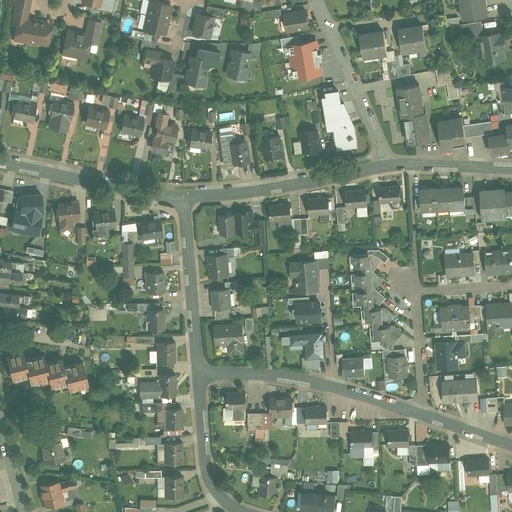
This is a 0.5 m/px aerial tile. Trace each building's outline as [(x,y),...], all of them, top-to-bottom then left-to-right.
[(253,0),(243,0),(242,7),(254,9),(253,0)] [(253,0),(254,9),(261,11),(262,0),(253,0)] [(461,0),(464,19),(487,15),(485,0),(461,0)] [(172,6),(151,1),(148,15),(169,19),(172,6)] [(33,20),(26,19),(29,6),(18,4),(15,18),(21,19),(19,28),(16,30),(15,33),(17,36),(17,38),(22,39),(25,42),(32,44),(36,41),(46,43),(49,42),(52,27),(50,24),(44,23),(41,25),(35,23),(33,20)] [(225,9),(208,5),(206,15),(214,17),(214,18),(223,19),(225,9)] [(281,9),(264,12),(265,19),(283,16),(281,9)] [(306,10),(285,14),(288,31),(309,28),(308,23),(309,22),(308,16),(307,15),(306,10)] [(206,15),(198,14),(194,33),(201,35),(203,37),(206,38),(209,36),(218,38),(210,36),(214,18),(214,17),(206,15)] [(242,14),(242,25),(253,25),(252,14),(242,14)] [(169,19),(148,15),(145,28),(166,33),(169,19)] [(459,17),(446,19),(447,27),(460,25),(459,17)] [(86,34),(68,30),(67,38),(65,39),(63,45),(65,47),(63,53),(78,56),(87,58),(90,43),(98,45),(103,22),(89,19),(86,34)] [(460,25),(462,40),(481,37),(483,37),(482,37),(485,36),(485,35),(483,22),(460,25)] [(422,25),(408,27),(408,26),(399,28),(403,51),(418,49),(419,53),(421,55),(426,54),(427,52),(423,24),(422,24),(422,25)] [(384,30),(360,34),(364,56),(365,55),(365,54),(378,52),(378,53),(387,52),(384,30)] [(159,36),(145,33),(144,40),(157,43),(159,36)] [(501,33),(485,35),(485,36),(482,37),(483,37),(481,37),(485,63),(505,59),(503,50),(507,50),(505,34),(501,34),(501,33)] [(157,43),(144,40),(142,49),(148,50),(155,51),(157,43)] [(262,42),(255,43),(250,43),(248,52),(250,53),(249,57),(259,59),(262,42)] [(248,52),(233,49),(228,75),(237,77),(237,79),(238,82),(244,83),(246,81),(247,79),(247,78),(248,72),(247,70),(249,57),(250,53),(248,52)] [(155,51),(148,50),(146,59),(145,59),(144,67),(153,69),(152,75),(169,79),(170,79),(171,72),(174,60),(161,57),(162,53),(155,51)] [(217,66),(220,53),(208,50),(206,59),(209,60),(208,64),(217,66)] [(206,59),(192,56),(187,82),(196,84),(196,87),(197,89),(203,90),(205,89),(206,86),(207,79),(206,77),(205,77),(208,64),(209,60),(206,59)] [(396,59),(387,60),(390,78),(399,76),(397,64),(396,59)] [(410,62),(397,64),(399,76),(412,74),(410,62)] [(449,67),(436,70),(439,85),(447,83),(455,82),(449,67)] [(171,72),(170,79),(169,79),(167,90),(174,91),(175,91),(178,74),(171,72)] [(185,75),(178,74),(175,91),(181,93),(185,75)] [(11,81),(5,80),(3,90),(9,92),(11,81)] [(506,80),(494,82),(495,89),(507,87),(507,86),(506,80)] [(48,82),(42,81),(40,91),(46,93),(48,82)] [(455,82),(447,83),(450,100),(460,98),(458,88),(455,82)] [(419,84),(399,87),(403,116),(407,115),(424,113),(419,84)] [(511,85),(507,86),(507,87),(495,89),(497,101),(511,98),(511,85)] [(83,90),(77,89),(75,99),(81,100),(83,90)] [(327,97),(324,98),(329,132),(335,132),(338,151),(360,147),(357,125),(346,103),(344,103),(342,91),(327,93),(327,97)] [(118,97),(112,96),(110,106),(116,108),(118,97)] [(511,98),(497,101),(499,112),(511,111),(511,98)] [(75,104),(55,100),(51,116),(52,116),(50,127),(68,131),(70,120),(71,120),(75,104)] [(38,105),(18,101),(14,117),(34,121),(38,105)] [(154,105),(148,104),(145,113),(152,115),(154,105)] [(110,111),(90,107),(87,123),(106,127),(110,111)] [(168,113),(159,111),(157,124),(158,124),(155,137),(175,141),(178,125),(166,122),(168,113)] [(318,111),(312,112),(314,123),(320,121),(318,111)] [(511,111),(499,112),(500,120),(511,118),(511,111)] [(424,113),(407,115),(408,124),(406,124),(408,135),(410,135),(411,143),(410,143),(410,144),(431,140),(427,112),(424,113)] [(145,118),(125,114),(122,131),(142,135),(145,118)] [(285,117),(278,118),(280,128),(286,127),(285,117)] [(463,117),(439,120),(443,148),(444,148),(453,146),(453,147),(459,146),(459,145),(466,144),(466,145),(467,145),(466,137),(464,125),(463,117)] [(492,121),(464,125),(466,137),(493,133),(492,121)] [(511,123),(507,125),(508,134),(489,136),(492,153),(511,150),(511,146),(511,145),(511,123)] [(212,131),(192,129),(190,145),(210,148),(212,131)] [(317,129),(301,132),(303,141),(301,141),(303,153),(321,150),(317,129)] [(234,134),(221,135),(225,165),(249,162),(246,141),(236,142),(234,134)] [(280,136),(263,139),(265,147),(264,147),(266,159),(283,156),(280,136)] [(400,186),(380,187),(381,200),(381,203),(401,201),(400,186)] [(436,187),(421,189),(422,198),(422,208),(423,208),(437,207),(436,188),(436,187)] [(450,187),(436,188),(437,207),(437,209),(451,208),(450,188),(450,187)] [(465,187),(450,188),(451,208),(451,209),(465,208),(466,208),(465,197),(465,187)] [(505,188),(481,190),(483,217),(493,217),(493,218),(499,217),(499,216),(507,215),(507,213),(505,192),(505,188)] [(8,189),(8,190),(5,190),(3,200),(12,202),(14,190),(8,189)] [(367,190),(346,192),(347,207),(368,205),(367,190)] [(41,195),(35,195),(35,196),(21,197),(22,214),(16,212),(13,229),(40,232),(42,217),(42,212),(41,195)] [(476,196),(465,197),(466,208),(465,208),(466,210),(477,209),(476,196)] [(329,197),(308,198),(309,214),(330,212),(329,197)] [(422,198),(415,199),(416,212),(423,212),(423,208),(422,208),(422,198)] [(381,200),(374,200),(375,221),(383,221),(381,203),(381,200)] [(72,202),(59,203),(61,229),(73,228),(72,219),(80,218),(79,201),(72,201),(72,202)] [(290,203),(270,205),(271,220),(292,218),(290,203)] [(344,207),(337,207),(338,224),(345,223),(344,207)] [(109,210),(95,211),(96,227),(92,228),(94,239),(99,239),(102,236),(109,235),(109,226),(116,225),(115,208),(109,209),(109,210)] [(253,210),(243,211),(243,213),(235,214),(236,214),(237,233),(238,233),(240,235),(243,234),(245,232),(258,231),(257,220),(254,221),(253,210)] [(235,214),(220,215),(222,234),(237,233),(236,214),(235,214)] [(154,220),(141,222),(143,238),(163,235),(160,218),(154,219),(154,220)] [(301,218),(294,219),(295,235),(302,234),(301,218)] [(308,218),(301,218),(302,234),(309,234),(308,218)] [(265,220),(257,220),(258,231),(259,245),(267,245),(265,220)] [(486,222),(478,223),(478,233),(486,233),(487,233),(486,222)] [(486,233),(478,233),(479,246),(487,246),(486,233)] [(27,245),(26,252),(43,256),(44,249),(27,245)] [(235,247),(220,248),(221,254),(227,253),(227,257),(235,256),(235,247)] [(480,250),(473,250),(473,253),(474,264),(481,263),(480,250)] [(511,250),(503,251),(505,273),(511,272),(511,250)] [(503,251),(486,252),(488,274),(505,273),(503,251)] [(221,254),(210,255),(211,277),(229,276),(227,257),(227,253),(221,254)] [(382,261),(374,253),(370,254),(370,258),(379,265),(382,261)] [(460,257),(446,258),(448,275),(459,274),(458,273),(475,272),(474,264),(473,253),(459,254),(460,257)] [(370,254),(355,255),(356,265),(362,265),(363,272),(373,272),(375,271),(375,270),(379,265),(370,258),(370,254)] [(330,256),(316,257),(317,261),(318,261),(318,269),(331,268),(330,256)] [(17,262),(4,260),(4,258),(1,258),(0,257),(0,268),(16,271),(16,270),(17,262)] [(317,261),(291,263),(292,277),(299,277),(299,280),(298,280),(298,284),(299,284),(300,290),(292,291),(292,288),(291,288),(291,292),(319,290),(318,269),(318,261),(317,261)] [(16,271),(0,268),(0,279),(10,281),(27,283),(28,272),(16,270),(16,271)] [(384,279),(375,271),(373,272),(373,276),(380,283),(384,279)] [(164,272),(147,272),(148,292),(164,292),(164,272)] [(363,272),(356,273),(357,284),(364,283),(364,291),(374,290),(376,290),(376,287),(380,283),(373,276),(373,272),(363,272)] [(239,281),(227,282),(227,289),(231,289),(240,288),(239,281)] [(227,289),(213,290),(214,308),(232,307),(231,289),(227,289)] [(364,291),(357,291),(358,302),(365,301),(366,309),(378,308),(378,307),(382,302),(374,295),(374,290),(364,291)] [(387,297),(378,290),(376,290),(374,290),(374,295),(382,302),(387,297)] [(9,293),(0,291),(0,302),(5,303),(24,305),(25,295),(9,293)] [(310,302),(298,303),(298,308),(294,308),(295,316),(299,316),(299,321),(321,319),(321,313),(322,313),(322,307),(321,307),(320,302),(310,302)] [(24,305),(5,303),(4,313),(4,314),(15,316),(18,316),(18,314),(32,315),(33,306),(24,305)] [(502,306),(496,307),(496,305),(495,305),(494,305),(488,305),(489,319),(490,333),(500,332),(500,325),(511,324),(511,303),(503,304),(502,305),(502,306)] [(470,305),(456,306),(457,330),(471,329),(471,323),(470,306),(470,305)] [(272,315),(271,306),(254,307),(254,316),(272,315)] [(456,306),(442,307),(444,331),(457,330),(456,306)] [(378,308),(366,309),(367,319),(374,319),(375,327),(386,326),(386,324),(391,320),(384,313),(383,307),(378,308)] [(395,315),(386,307),(383,307),(384,313),(391,320),(395,315)] [(164,309),(149,309),(149,330),(165,329),(164,309)] [(15,316),(4,314),(4,313),(1,313),(0,321),(15,322),(15,316)] [(255,317),(247,318),(248,330),(255,330),(255,317)] [(243,324),(216,326),(217,344),(232,343),(232,353),(245,352),(243,324)] [(386,326),(375,327),(376,338),(384,337),(385,344),(396,343),(396,341),(399,338),(392,331),(392,325),(386,326)] [(403,333),(395,325),(392,325),(392,331),(399,338),(403,333)] [(289,333),(289,334),(290,344),(307,343),(308,357),(325,356),(323,331),(303,333),(289,333)] [(472,335),(456,336),(456,342),(465,342),(465,343),(472,343),(472,335)] [(176,341),(159,341),(159,362),(175,362),(175,347),(176,347),(176,341)] [(456,342),(437,343),(438,368),(459,367),(458,357),(466,356),(465,343),(465,342),(456,342)] [(403,355),(390,356),(392,377),(407,376),(407,368),(408,367),(409,365),(408,363),(408,362),(407,361),(406,349),(403,349),(403,355)] [(63,359),(47,363),(45,355),(26,360),(24,352),(8,356),(14,379),(30,375),(32,383),(50,379),(52,387),(69,382),(71,390),(89,385),(84,362),(65,366),(63,359)] [(304,368),(321,368),(322,359),(304,358),(304,368)] [(345,359),(344,359),(344,366),(345,375),(351,375),(351,376),(357,375),(366,374),(365,358),(345,359)] [(499,377),(508,376),(508,367),(498,367),(499,377)] [(176,374),(161,374),(161,382),(140,383),(141,397),(162,396),(162,395),(176,395),(176,374)] [(477,380),(444,382),(445,401),(479,399),(477,380)] [(246,393),(228,393),(228,408),(225,408),(225,419),(246,419),(246,393)] [(292,398),(278,398),(272,398),(272,415),(279,415),(292,416),(292,398)] [(498,398),(488,398),(489,411),(499,411),(498,398)] [(164,403),(140,403),(140,412),(162,411),(162,409),(164,409),(164,403)] [(183,408),(167,408),(167,427),(183,427),(183,408)] [(328,408),(307,408),(307,423),(328,423),(328,408)] [(264,413),(256,413),(256,429),(264,429),(265,429),(264,413)] [(292,416),(279,415),(279,424),(292,425),(292,416)] [(340,422),(332,422),(332,438),(341,438),(340,422)] [(349,422),(340,422),(341,438),(349,438),(349,422)] [(83,428),(69,426),(68,434),(82,436),(83,428)] [(265,429),(264,429),(256,429),(257,437),(265,437),(265,429)] [(411,446),(410,431),(389,432),(390,447),(411,447),(411,446)] [(373,432),(352,432),(353,456),(374,455),(373,432)] [(60,434),(41,439),(47,463),(66,459),(60,434)] [(183,443),(166,443),(166,463),(183,463),(183,448),(183,443)] [(450,445),(435,445),(429,445),(429,446),(430,463),(431,463),(451,462),(450,445)] [(429,446),(418,446),(418,466),(431,466),(431,463),(430,463),(429,446)] [(489,459),(469,461),(470,476),(490,475),(489,459)] [(329,470),(329,481),(340,481),(341,470),(329,470)] [(128,474),(122,477),(126,485),(132,481),(128,474)] [(490,475),(491,495),(499,494),(497,476),(497,474),(490,475)] [(509,475),(497,476),(499,494),(504,494),(504,492),(510,491),(509,475)] [(184,476),(167,476),(167,497),(183,497),(183,483),(184,483),(184,476)] [(279,478),(263,477),(262,495),(277,496),(279,478)] [(76,478),(59,482),(61,491),(78,487),(76,478)] [(59,480),(42,485),(43,490),(41,491),(43,498),(45,498),(47,507),(64,503),(61,491),(59,482),(59,480)] [(333,511),(335,495),(308,493),(307,511),(318,511),(333,511)] [(157,500),(140,499),(140,506),(156,507),(157,500)] [(461,511),(461,500),(450,501),(450,511),(461,511)] [(86,511),(84,503),(76,505),(78,511),(86,511)]
